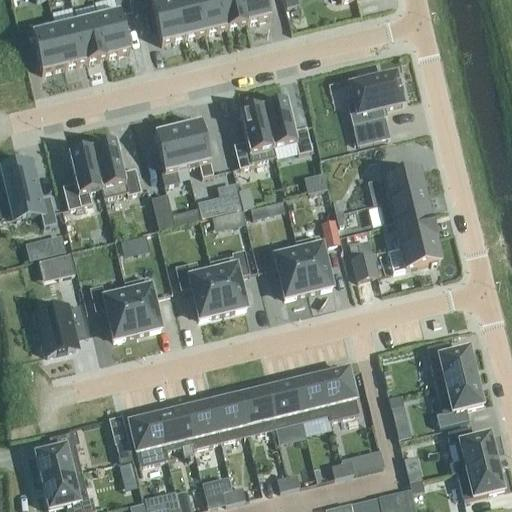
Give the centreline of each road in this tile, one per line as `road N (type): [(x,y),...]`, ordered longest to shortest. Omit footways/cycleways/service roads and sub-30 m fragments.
road 1 (residential): [(422,28),(11,124)]
road 2 (residential): [(483,295),(88,391)]
road 3 (residential): [(483,295),(422,28)]
